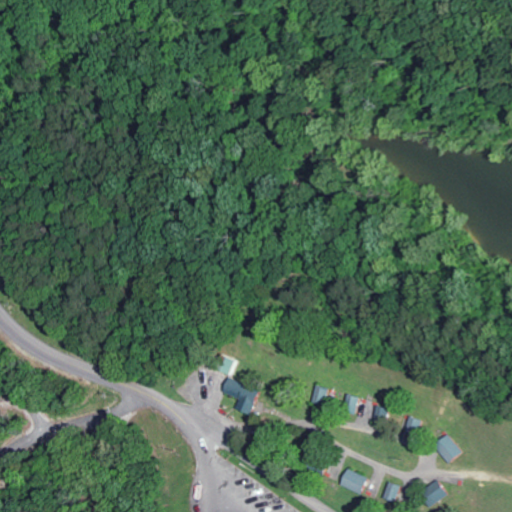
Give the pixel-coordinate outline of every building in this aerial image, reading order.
[(239,398),(235,409),(249,414),(257,388),(227,378),(223,393),(239,398)] [(463,452),(449,433),(434,444),(448,463),(463,452)] [(367,476),(345,468),(338,485),(360,493),(367,476)] [(382,498),(394,501),(399,485),(387,481),(382,498)] [(419,491),(426,506),(447,496),(439,481),(419,491)]
